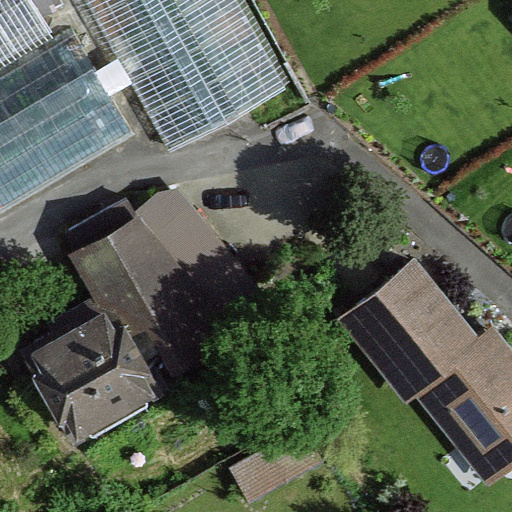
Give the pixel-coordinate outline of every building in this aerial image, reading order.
[(41,0),(0,0),(0,56),(56,27),(41,0)] [(0,181),(119,113),(89,63),(0,114),(0,181)] [(257,342),(172,196),(68,255),(100,311),(22,355),(74,447),(257,342)] [(481,493),(511,469),(511,354),(495,331),(480,341),(418,257),(336,318),(398,402),(408,395),(481,493)] [(246,509),(324,463),(301,423),(222,469),(246,509)]
